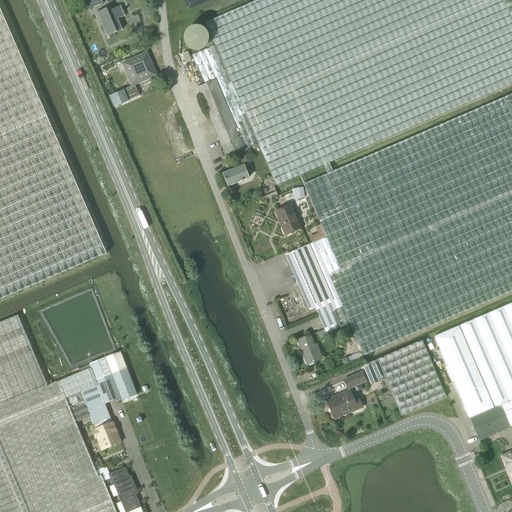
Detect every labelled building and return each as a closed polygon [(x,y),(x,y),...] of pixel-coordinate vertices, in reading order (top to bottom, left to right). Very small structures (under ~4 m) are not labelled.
[(100,0),(83,0),(84,0),(88,9),(102,2),(100,0)] [(226,158),(258,144),(276,186),(323,165),(329,163),(511,83),(511,0),(257,0),(205,23),(215,46),(192,56),(204,85),(197,87),(226,158)] [(107,36),(122,29),(117,19),(125,16),(120,6),(107,11),(106,9),(96,13),(107,36)] [(0,299),(106,253),(0,8),(0,299)] [(191,62),(187,52),(182,54),(186,64),(191,62)] [(146,53),(122,63),(132,85),(156,75),(146,53)] [(124,90),(109,96),(113,106),(128,100),(124,90)] [(511,291),(511,93),(333,171),(329,163),(323,165),(327,174),(303,184),(321,224),(315,227),(318,233),(309,237),(312,243),(309,245),(285,255),(297,283),(309,311),(315,308),(318,315),(319,317),(326,333),(350,323),(364,356),(511,291)] [(228,186),(248,178),(247,174),(251,172),(245,156),(235,160),(238,168),(223,174),(228,186)] [(302,188),(292,189),(293,197),(303,196),(302,188)] [(290,205),(275,211),(285,235),(300,229),(290,205)] [(511,302),(434,337),(469,418),(500,405),(510,427),(511,426),(511,302)] [(18,315),(0,322),(0,511),(115,511),(101,475),(98,476),(76,423),(89,417),(94,430),(112,423),(105,404),(121,398),(121,400),(137,394),(120,351),(114,354),(87,365),(88,369),(47,386),(18,315)] [(312,335),(298,340),(307,364),(322,359),(312,335)] [(371,385),(385,379),(401,416),(446,397),(422,341),(363,366),(371,385)] [(363,372),(343,379),(347,389),(367,382),(363,372)] [(334,397),(326,400),(333,417),(351,409),(352,411),(361,407),(357,398),(353,400),(349,390),(334,397)] [(469,418),(479,441),(510,427),(500,405),(469,418)] [(94,430),(92,431),(95,438),(93,438),(95,444),(99,443),(102,450),(120,442),(113,423),(112,423),(94,430)] [(136,495),(138,494),(131,476),(129,476),(125,467),(108,474),(112,484),(113,484),(125,511),(129,511),(141,507),(136,495)]
